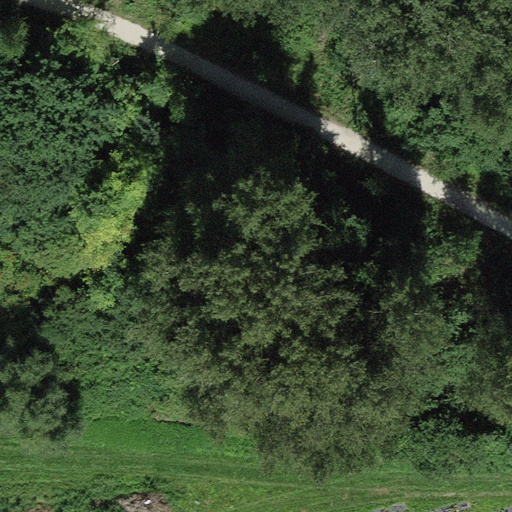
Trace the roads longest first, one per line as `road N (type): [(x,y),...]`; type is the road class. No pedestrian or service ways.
road 1 (track): [(511,210),(36,0)]
road 2 (track): [(511,473),(0,459)]
